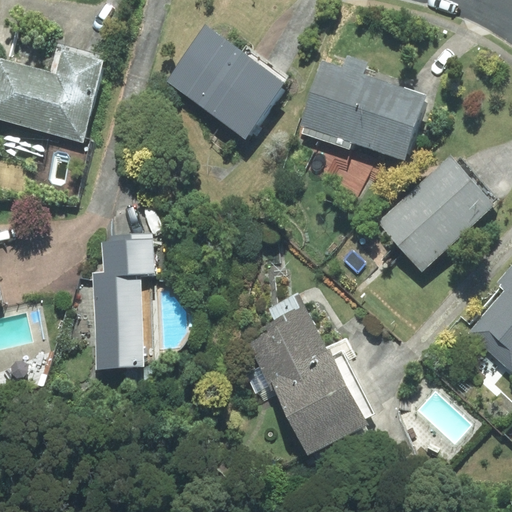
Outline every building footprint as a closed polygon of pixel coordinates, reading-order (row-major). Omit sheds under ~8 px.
[(303,85),(217,25),(177,82),(263,142),(303,85)] [(63,72),(11,56),(0,89),(0,118),(95,147),(122,60),(72,44),(63,72)] [(364,143),(421,163),(443,97),(331,59),(307,133),(361,151),(364,143)] [(436,180),(388,219),(433,273),(511,206),(511,201),(459,139),(425,167),(436,180)] [(169,235),(113,234),(113,272),(105,272),(104,369),(156,370),(157,275),(169,275),(169,235)] [(0,270),(0,313),(9,312),(0,270)] [(511,287),(511,289),(474,333),(511,367),(511,279),(508,284),(511,287)] [(324,305),(256,339),(268,364),(253,372),(265,397),(289,385),(327,459),(387,428),(324,305)]
